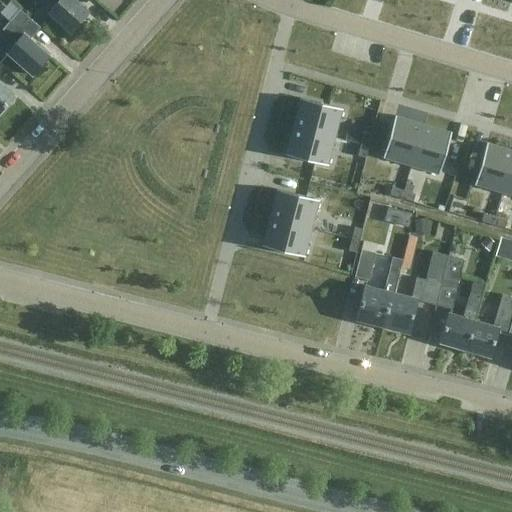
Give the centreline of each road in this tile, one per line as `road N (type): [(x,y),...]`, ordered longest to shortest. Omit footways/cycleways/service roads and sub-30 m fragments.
road 1 (tertiary): [(371,511),(0,423)]
road 2 (residential): [(206,332),(290,6)]
road 3 (residential): [(511,409),(206,332)]
road 4 (residential): [(0,185),(166,0)]
road 5 (residential): [(511,73),(290,6)]
road 6 (residential): [(206,332),(0,280)]
